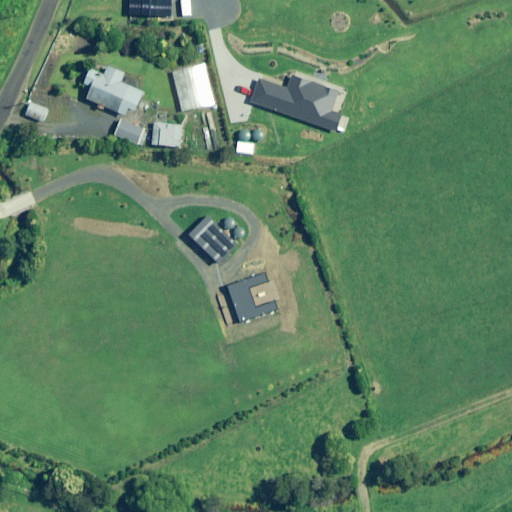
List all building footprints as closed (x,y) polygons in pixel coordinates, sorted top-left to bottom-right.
[(213,103),(203,63),(170,71),(180,111),(213,103)] [(123,74),(105,66),(102,74),(89,68),(83,83),(90,86),(85,98),(125,115),(128,107),(134,110),(142,92),(120,82),(123,74)] [(47,109),(29,102),(24,115),(42,122),(47,109)] [(147,130),(119,118),(113,134),(141,146),(147,130)] [(180,125),(152,122),(150,144),(178,147),(180,125)]
